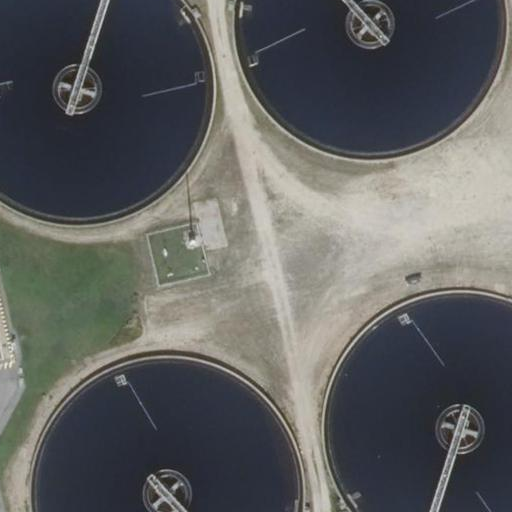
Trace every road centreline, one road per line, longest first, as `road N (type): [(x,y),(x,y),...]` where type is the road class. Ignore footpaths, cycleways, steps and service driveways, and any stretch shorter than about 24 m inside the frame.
road 1 (track): [(318,511),(310,436),(213,0)]
road 2 (track): [(511,206),(367,226),(241,133)]
road 3 (track): [(297,380),(367,226)]
